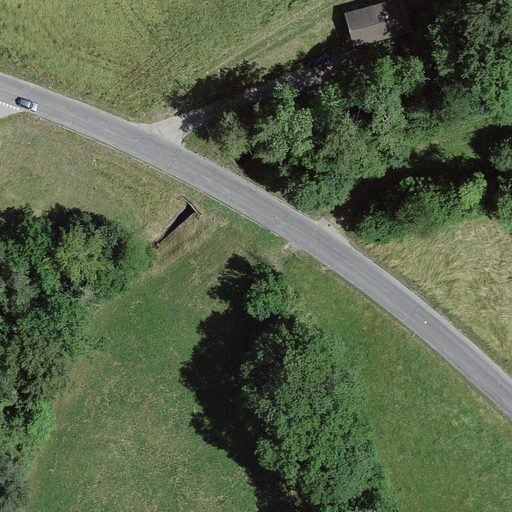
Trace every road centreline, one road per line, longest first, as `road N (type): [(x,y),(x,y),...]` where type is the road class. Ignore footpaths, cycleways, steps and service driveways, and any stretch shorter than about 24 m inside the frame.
road 1 (tertiary): [(9,89),(136,142),(311,237),(511,396)]
road 2 (track): [(511,210),(311,237)]
